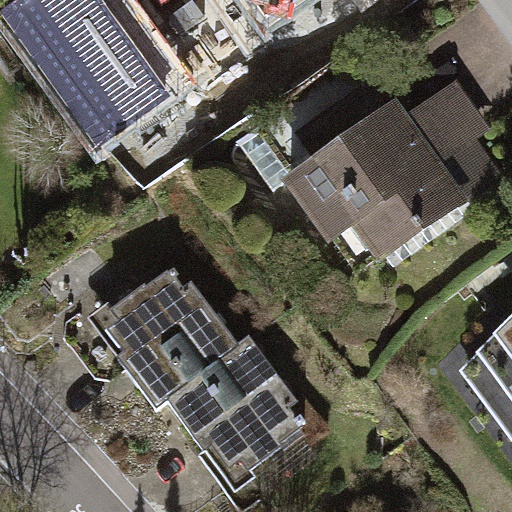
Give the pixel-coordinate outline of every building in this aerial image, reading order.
[(134,0),(12,0),(0,9),(102,153),(199,87),(134,0)] [(215,0),(240,35),(290,0),(215,0)] [(386,67),(300,130),(320,157),(292,178),(337,240),(362,222),(391,262),(481,197),(386,67)] [(168,273),(117,313),(125,324),(114,332),(130,353),(118,362),(155,410),(162,404),(238,346),(193,287),(184,294),(168,273)] [(511,314),(443,370),(511,456),(511,314)] [(298,402),(249,338),(238,346),(162,404),(203,457),(216,448),(229,465),(239,457),(248,468),(300,429),(286,411),(298,402)]
